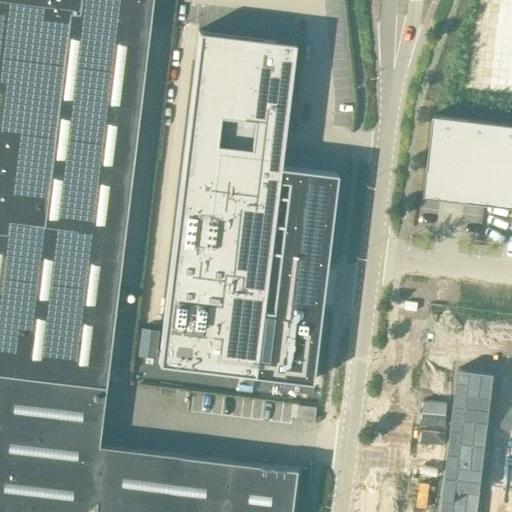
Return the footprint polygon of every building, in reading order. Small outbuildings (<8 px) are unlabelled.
[(0,0),(0,372),(105,386),(151,0),(139,0),(137,22),(97,17),(99,0),(0,0)] [(279,165),(294,42),(198,30),(158,363),(254,374),(268,251),(326,258),(336,172),(279,165)] [(464,200),(474,119),(434,115),(424,195),(464,200)] [(504,205),(511,139),(511,124),(474,119),(464,200),(504,205)] [(306,361),(330,362),(331,337),(282,335),(280,360),(293,360),(292,373),(306,374),(306,361)] [(458,368),(440,511),(477,511),(494,373),(458,368)] [(98,444),(105,386),(0,372),(0,511),(80,511),(94,501),(92,511),(294,511),(300,468),(98,444)] [(314,416),(315,410),(316,407),(298,405),(296,417),(314,419),(314,416)]
